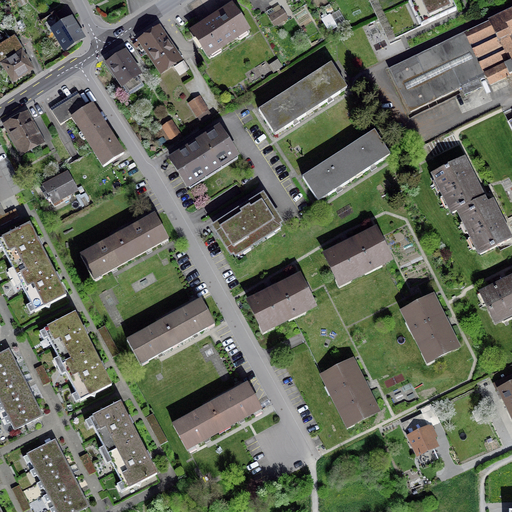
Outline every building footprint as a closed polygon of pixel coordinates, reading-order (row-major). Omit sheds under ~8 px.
[(451,0),(412,0),(421,16),(424,15),(428,23),(456,10),(451,0)] [(232,6),(191,32),(208,58),(248,31),(232,6)] [(491,85),(511,74),(511,65),(509,59),(511,57),(511,12),(463,36),(391,70),(411,112),(461,88),(465,95),(481,87),(478,80),(486,76),(491,85)] [(280,15),(269,22),(272,27),(284,20),(280,15)] [(72,20),(49,33),(61,55),(84,42),(72,20)] [(159,31),(141,42),(143,45),(138,48),(141,52),(146,49),(161,72),(183,57),(170,37),(166,40),(159,31)] [(34,70),(12,40),(0,48),(0,67),(13,85),(34,70)] [(125,53),(107,64),(128,95),(142,86),(136,78),(140,75),(125,53)] [(331,65),(297,87),(312,111),(347,89),(331,65)] [(275,135),(312,111),(297,87),(259,111),(275,135)] [(72,118),(87,108),(77,92),(50,109),(60,125),(72,118)] [(208,110),(199,97),(189,104),(197,117),(208,110)] [(87,108),(72,118),(104,167),(123,154),(92,105),(87,108)] [(26,116),(7,126),(22,153),(40,143),(26,116)] [(179,134),(171,122),(163,127),(171,140),(179,134)] [(219,130),(172,161),(188,186),(236,156),(219,130)] [(374,132),(340,154),(356,178),(390,156),(374,132)] [(318,202),(356,178),(340,154),(303,178),(318,202)] [(452,214),(460,210),(471,204),(474,211),(486,205),(475,183),(473,184),(470,178),(472,177),(463,160),(433,175),(437,183),(439,182),(443,190),(440,192),(443,198),(446,196),(450,205),(449,206),(452,214)] [(68,173),(43,187),(52,204),(78,190),(68,173)] [(263,197),(214,228),(231,254),(280,223),(263,197)] [(492,202),(486,205),(474,211),(471,204),(460,210),(462,215),(461,216),(465,224),(466,223),(471,232),(467,233),(470,239),(474,238),(478,246),(476,247),(480,255),(510,240),(502,222),(500,223),(497,217),(499,217),(492,202)] [(15,209),(0,216),(0,223),(18,215),(15,209)] [(155,216),(118,236),(131,260),(168,240),(155,216)] [(29,226),(0,240),(0,246),(33,315),(65,300),(56,281),(37,243),(29,226)] [(376,231),(325,256),(340,285),(390,260),(376,231)] [(94,280),(131,260),(118,236),(81,257),(94,280)] [(299,277),(249,302),(264,332),(314,306),(299,277)] [(511,279),(483,293),(488,304),(486,305),(495,324),(503,320),(501,317),(511,312),(511,313),(511,279)] [(432,298),(403,312),(428,363),(458,348),(432,298)] [(201,301),(164,321),(177,345),(214,325),(201,301)] [(75,316),(44,331),(80,404),(111,388),(102,370),(84,334),(75,316)] [(140,365),(177,345),(164,321),(127,341),(140,365)] [(0,373),(16,365),(9,352),(0,356),(0,373)] [(352,362),(323,376),(348,426),(377,412),(352,362)] [(0,373),(0,388),(22,377),(16,365),(0,373)] [(511,375),(493,384),(497,392),(511,384),(511,375)] [(0,403),(1,405),(29,391),(22,377),(0,388),(0,403)] [(511,384),(497,392),(501,399),(502,398),(504,401),(506,400),(511,412),(511,384)] [(248,386),(211,406),(224,430),(261,409),(248,386)] [(1,405),(8,418),(36,404),(29,391),(1,405)] [(43,418),(36,404),(8,418),(15,433),(43,418)] [(118,406),(88,422),(126,493),(156,477),(147,459),(127,423),(118,406)] [(187,450),(224,430),(211,406),(174,426),(187,450)] [(421,415),(404,423),(418,454),(436,446),(432,438),(436,436),(432,428),(428,430),(421,415)] [(317,435),(312,438),(317,446),(322,444),(317,435)] [(33,470),(61,456),(54,444),(27,459),(33,470)] [(33,470),(39,482),(67,468),(61,456),(33,470)] [(46,495),(74,481),(67,468),(39,482),(46,495)] [(46,495),(53,509),(81,494),(74,481),(46,495)] [(81,511),(88,509),(81,494),(53,509),(55,511),(81,511)]
